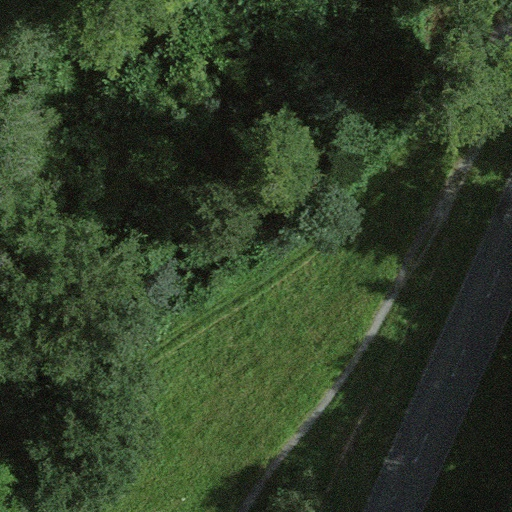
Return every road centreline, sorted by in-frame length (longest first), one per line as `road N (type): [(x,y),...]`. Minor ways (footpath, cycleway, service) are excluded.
road 1 (track): [(0,427),(122,373),(294,267),(425,145),(511,40)]
road 2 (secondary): [(391,511),(511,238)]
